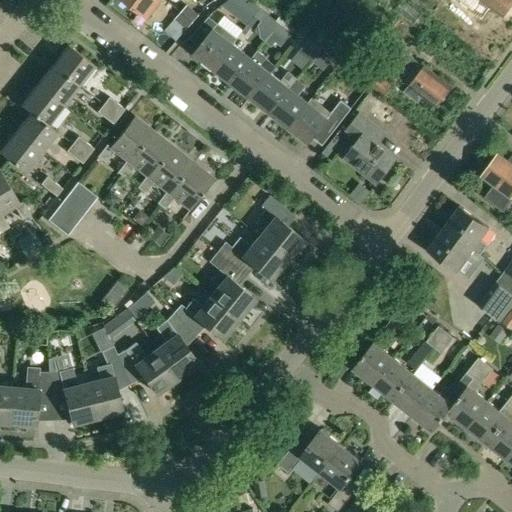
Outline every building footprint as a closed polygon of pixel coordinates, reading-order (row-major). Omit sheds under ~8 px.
[(123,0),(137,10),(147,18),(160,0),(123,0)] [(229,0),(222,5),(235,16),(246,25),(253,16),(259,8),(248,0),(229,0)] [(409,0),(400,12),(414,23),(423,12),(409,0)] [(511,0),(481,0),(503,16),(511,2),(511,0)] [(187,5),(181,13),(193,23),(200,15),(187,5)] [(259,8),(253,16),(273,31),(279,23),(276,21),(259,8)] [(181,13),(174,20),(186,31),(187,30),(193,23),(181,13)] [(273,31),(268,36),(281,47),(286,41),(296,28),(280,16),(276,21),(279,23),(273,31)] [(214,29),(195,53),(212,67),(232,43),(236,38),(218,24),(214,29)] [(309,38),(299,51),(311,60),(317,53),(319,55),(324,50),(309,38)] [(232,43),(212,67),(232,83),(251,58),(232,43)] [(68,45),(52,65),(78,86),(94,66),(68,45)] [(396,46),(383,64),(410,85),(405,92),(418,101),(423,96),(437,106),(452,87),(425,67),(424,68),(396,46)] [(251,58),(232,83),(251,98),(271,73),(261,65),(268,57),(258,49),(251,58)] [(317,53),(311,60),(312,61),(324,71),(330,63),(319,55),(317,53)] [(367,58),(356,73),(385,96),(393,86),(381,76),(385,71),(367,58)] [(52,65),(36,85),(62,106),(78,86),(52,65)] [(271,73),(251,98),(269,112),(289,87),(297,78),(289,71),(281,81),(271,73)] [(289,87),(269,112),(288,127),(308,102),(299,95),(306,85),(297,78),(289,87)] [(36,85),(20,105),(30,113),(30,112),(47,125),(48,125),(62,106),(36,85)] [(364,105),(381,120),(392,108),(374,93),(364,105)] [(109,97),(103,105),(118,118),(124,110),(109,97)] [(308,102),(288,127),(308,143),(313,137),(324,123),(334,131),(352,108),(341,100),(332,112),(312,97),(308,102)] [(103,105),(97,112),(113,124),(118,118),(103,105)] [(30,113),(15,132),(41,153),(57,133),(48,125),(47,125),(30,112),(30,113)] [(359,141),(346,157),(377,182),(396,158),(379,144),(386,135),(360,114),(347,131),(359,141)] [(107,145),(97,158),(104,164),(113,153),(125,162),(130,166),(155,133),(135,118),(111,148),(107,145)] [(15,132),(0,150),(0,153),(25,173),(41,153),(15,132)] [(125,162),(117,173),(125,180),(133,168),(145,177),(150,181),(175,149),(155,133),(130,166),(125,162)] [(78,136),(72,144),(88,157),(94,149),(78,136)] [(72,144),(66,151),(82,164),(88,157),(72,144)] [(145,177),(136,189),(144,195),(153,184),(165,193),(169,196),(194,164),(175,149),(150,181),(145,177)] [(499,154),(483,175),(498,186),(497,188),(494,186),(488,194),(490,196),(488,199),(502,209),(503,206),(505,208),(511,199),(510,197),(511,196),(511,194),(511,156),(508,161),(499,154)] [(165,193),(157,204),(165,211),(174,200),(189,212),(214,180),(194,164),(169,196),(165,193)] [(0,172),(0,215),(1,215),(14,207),(22,220),(30,214),(22,201),(19,203),(0,172)] [(47,177),(41,185),(56,197),(62,189),(47,177)] [(77,182),(70,192),(89,207),(97,198),(77,182)] [(108,191),(102,200),(112,207),(118,198),(108,191)] [(70,192),(62,201),(82,217),(89,207),(70,192)] [(266,210),(258,221),(266,228),(259,237),(287,260),(303,240),(284,225),(292,215),(270,197),(262,207),(266,210)] [(62,201),(55,211),(74,226),(82,217),(62,201)] [(460,206),(445,227),(473,250),(473,249),(480,254),(487,245),(480,240),(489,227),(460,206)] [(139,210),(132,219),(141,226),(148,217),(139,210)] [(55,211),(47,220),(66,236),(74,226),(55,211)] [(0,233),(9,228),(1,215),(0,215),(0,233)] [(445,227),(429,249),(457,270),(464,261),(471,266),(480,254),(473,249),(473,250),(445,227)] [(155,228),(148,237),(159,245),(166,236),(155,228)] [(47,234),(41,238),(46,246),(53,243),(47,234)] [(225,242),(216,253),(244,275),(252,266),(270,280),(287,260),(259,237),(251,246),(240,237),(231,247),(225,242)] [(216,253),(209,262),(219,271),(211,281),(219,287),(211,297),(239,319),(255,300),(236,285),(244,275),(216,253)] [(511,263),(500,279),(510,286),(511,283),(511,263)] [(500,279),(493,289),(511,303),(511,283),(510,286),(500,279)] [(116,281),(99,301),(111,311),(127,290),(116,281)] [(511,303),(493,289),(481,304),(502,320),(511,307),(511,303)] [(180,305),(173,313),(193,334),(203,325),(222,340),(239,319),(211,297),(203,307),(193,299),(185,309),(180,305)] [(406,300),(394,316),(401,322),(413,306),(406,300)] [(136,303),(128,308),(134,316),(142,310),(136,303)] [(166,341),(155,350),(177,379),(199,363),(184,343),(193,334),(173,313),(166,320),(156,328),(166,341)] [(411,349),(418,328),(408,324),(400,345),(411,349)] [(439,325),(425,341),(434,348),(447,332),(439,325)] [(500,325),(491,336),(499,343),(508,332),(500,325)] [(447,332),(434,348),(441,353),(454,337),(447,332)] [(455,359),(473,343),(467,336),(449,353),(455,359)] [(374,342),(353,368),(373,384),(394,358),(374,342)] [(118,354),(116,355),(129,381),(142,375),(156,394),(177,379),(155,350),(146,357),(136,343),(125,351),(118,354)] [(100,378),(88,382),(97,417),(122,411),(116,387),(129,381),(116,355),(118,354),(113,346),(102,352),(107,365),(97,368),(100,378)] [(479,357),(467,373),(474,379),(475,380),(479,374),(487,364),(479,357)] [(394,358),(373,384),(393,400),(414,374),(394,358)] [(454,405),(449,412),(467,427),(488,401),(477,392),(494,370),(487,364),(479,374),(475,380),(474,379),(454,405)] [(59,372),(49,372),(52,401),(66,399),(72,424),(97,417),(88,382),(77,385),(73,368),(59,372)] [(12,387),(9,423),(35,425),(37,402),(52,401),(49,372),(41,372),(27,371),(25,388),(12,387)] [(414,374),(393,400),(413,416),(434,390),(414,374)] [(0,422),(9,423),(12,387),(0,385),(0,422)] [(434,390),(413,416),(433,432),(449,412),(454,405),(434,390)] [(488,401),(467,427),(487,443),(511,411),(511,395),(500,411),(488,401)] [(511,411),(487,443),(506,458),(511,450),(511,411)] [(299,438),(279,464),(289,472),(301,456),(321,472),(342,446),(322,430),(310,446),(299,438)] [(342,446),(321,472),(341,488),(329,504),(339,511),(359,485),(350,477),(362,461),(342,446)] [(264,480),(254,482),(257,498),(267,496),(264,480)]
